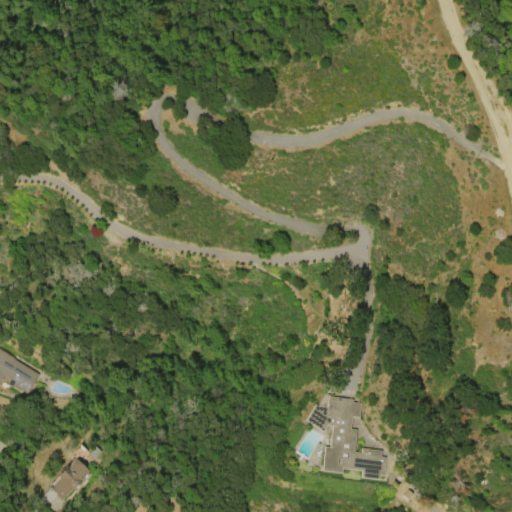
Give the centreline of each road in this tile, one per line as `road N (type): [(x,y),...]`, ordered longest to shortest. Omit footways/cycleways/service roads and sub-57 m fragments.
road 1 (residential): [(0,440),(8,432),(0,424),(51,180),(119,235),(260,261),(365,247),(364,236),(299,231),(249,209),(166,156),(149,133),(151,110),(174,102),(246,137),(308,141),(402,112),(440,122),(510,181)]
road 2 (track): [(445,0),(498,113),(511,191)]
